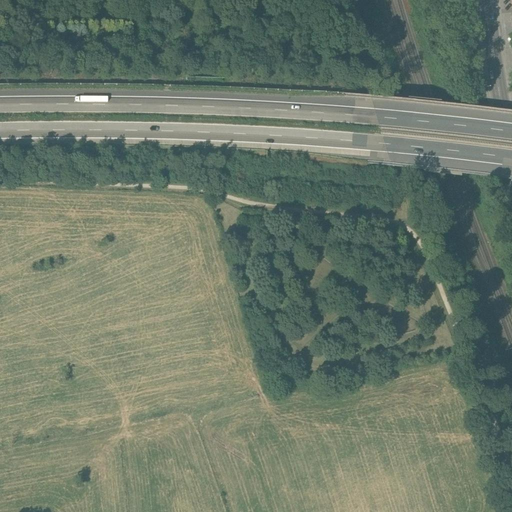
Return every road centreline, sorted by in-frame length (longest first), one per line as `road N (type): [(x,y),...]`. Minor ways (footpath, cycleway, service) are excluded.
road 1 (track): [(511,475),(419,240),(397,221),(200,189),(0,181)]
road 2 (motorway): [(0,132),(244,135),(511,160)]
road 3 (motorway): [(511,134),(310,114),(0,106)]
road 4 (secondary): [(485,0),(511,149)]
